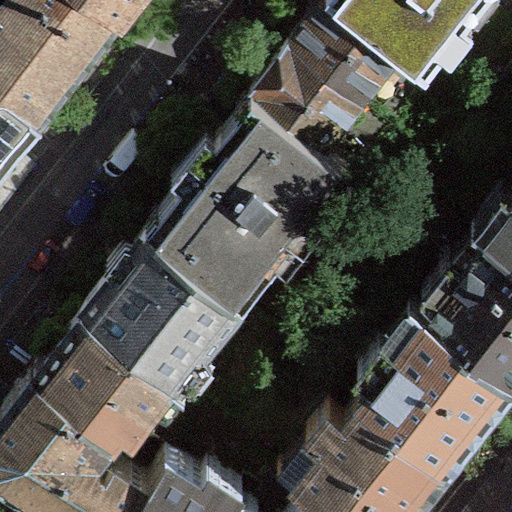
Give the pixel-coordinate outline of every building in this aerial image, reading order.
[(120,6),(112,0),(0,0),(0,75),(40,107),(81,55),(120,6)] [(401,40),(349,0),(315,0),(297,23),(289,34),(361,90),(401,40)] [(349,0),(401,40),(425,59),(470,0),(349,0)] [(258,73),(250,84),(322,140),(323,139),(361,90),(289,34),(258,73)] [(0,158),(40,107),(0,75),(0,158)] [(144,214),(146,216),(145,217),(241,292),(242,293),(346,160),(322,140),(250,84),(215,128),(157,202),(155,199),(144,214)] [(511,187),(485,223),(511,244),(511,187)] [(423,302),(511,371),(511,370),(511,244),(485,223),(460,255),(449,246),(443,254),(391,214),(361,253),(423,302)] [(241,292),(145,217),(132,233),(125,230),(106,254),(111,260),(99,276),(80,299),(169,369),(176,375),(241,292)] [(49,340),(33,360),(111,422),(119,412),(129,420),(169,369),(80,299),(49,340)] [(358,384),(447,454),(466,430),(511,371),(423,302),(397,334),(383,323),(357,355),(371,366),(358,384)] [(0,466),(14,476),(15,474),(73,511),(119,511),(148,467),(111,444),(103,456),(97,452),(95,442),(111,422),(33,360),(11,388),(0,401),(0,466)] [(293,466),(308,478),(350,511),(400,511),(447,454),(358,384),(344,401),(330,390),(304,423),(318,434),(293,466)] [(148,467),(119,511),(244,511),(245,511),(256,495),(236,482),(241,473),(206,451),(204,455),(201,460),(193,455),(167,438),(148,467)] [(350,511),(308,478),(281,511),(247,511),(245,511),(244,511),(350,511)]
